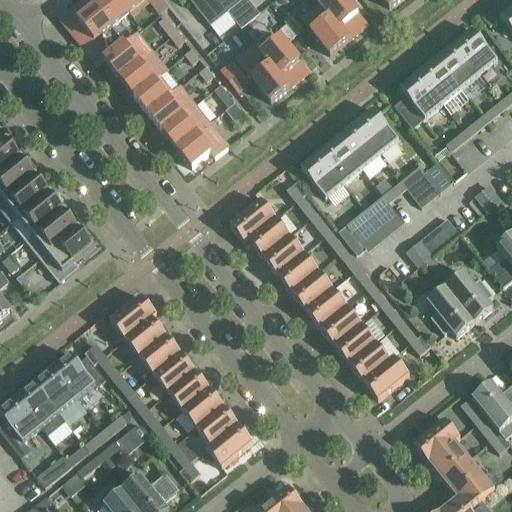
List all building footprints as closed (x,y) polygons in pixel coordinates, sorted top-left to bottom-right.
[(112,29),(88,0),(70,15),(94,44),(112,29)] [(116,0),(88,0),(112,29),(129,15),(116,0)] [(116,0),(129,15),(147,1),(146,0),(116,0)] [(198,13),(213,0),(191,0),(189,2),(198,13)] [(216,0),(228,14),(244,1),(243,0),(216,0)] [(348,4),(352,0),(331,0),(321,9),(348,43),(367,28),(348,4)] [(380,0),(389,10),(402,0),(380,0)] [(511,1),(511,0),(502,0),(481,18),(490,29),(500,21),(511,35),(511,1)] [(257,17),(244,1),(228,14),(241,30),(257,17)] [(159,17),(168,9),(163,3),(153,10),(159,17)] [(321,9),(302,24),(330,58),(348,43),(321,9)] [(296,38),(303,32),(292,18),(284,24),(286,27),(296,38)] [(167,21),(159,28),(163,33),(170,41),(171,41),(178,35),(176,32),(171,26),(167,21)] [(286,27),(279,32),(289,44),(296,38),(286,27)] [(472,33),(453,48),(478,79),(497,64),(472,33)] [(185,44),(178,35),(171,41),(178,50),(185,44)] [(108,61),(105,63),(119,82),(152,55),(151,55),(137,37),(129,43),(126,46),(108,60),(108,61)] [(308,76),(280,42),(262,56),(255,47),(255,48),(289,91),(308,76)] [(97,47),(87,56),(92,62),(103,54),(97,47)] [(255,48),(236,63),(271,106),(289,91),(255,48)] [(478,79),(453,48),(436,62),(461,93),(478,79)] [(199,62),(192,53),(185,58),(192,67),(199,62)] [(103,54),(92,62),(97,69),(105,63),(108,61),(108,60),(103,54)] [(166,73),(152,55),(119,82),(134,99),(166,73)] [(436,62),(418,77),(443,108),(461,93),(436,62)] [(250,85),(233,65),(221,75),(237,95),(250,85)] [(213,79),(206,70),(199,76),(207,85),(213,79)] [(166,74),(166,73),(134,99),(148,117),(180,91),(179,90),(172,96),(159,80),(166,74)] [(418,77),(400,91),(406,99),(394,110),(412,133),(443,108),(418,77)] [(148,117),(162,135),(195,109),(180,91),(148,117)] [(234,105),(223,91),(216,96),(228,110),(234,105)] [(511,95),(500,106),(505,112),(511,106),(511,95)] [(242,115),(235,106),(225,113),(233,123),(242,115)] [(500,106),(482,120),(487,126),(505,112),(500,106)] [(162,135),(176,153),(209,126),(195,109),(162,135)] [(373,113),(354,128),(379,159),(398,144),(373,113)] [(482,120),(464,134),(469,141),(487,126),(482,120)] [(191,171),(211,155),(215,161),(229,150),(209,126),(176,153),(191,171)] [(337,142),(362,173),(379,159),(354,128),(337,142)] [(451,156),(469,141),(464,134),(446,149),(451,156)] [(0,146),(0,177),(22,160),(21,159),(20,159),(7,144),(8,143),(7,141),(2,145),(0,146)] [(344,187),(362,173),(337,142),(319,156),(344,187)] [(319,156),(300,171),(325,202),(344,187),(319,156)] [(23,160),(22,160),(0,177),(0,198),(4,203),(36,177),(36,176),(34,177),(22,161),(23,160)] [(428,182),(440,196),(453,186),(437,166),(424,176),(424,177),(428,182)] [(419,171),(401,186),(406,192),(424,177),(419,171)] [(51,195),(50,194),(49,195),(36,179),(37,178),(36,177),(4,203),(0,206),(0,213),(11,227),(18,221),(51,195)] [(307,197),(297,185),(287,194),(296,205),(302,200),(302,201),(307,197)] [(406,192),(401,186),(383,200),(388,206),(406,192)] [(488,190),(481,195),(494,211),(500,205),(488,190)] [(51,196),(51,195),(18,221),(33,239),(65,213),(64,212),(63,213),(50,197),(51,196)] [(488,215),(494,211),(481,195),(475,200),(488,215)] [(312,212),(302,201),(302,200),(296,205),(305,217),(312,212)] [(370,220),(388,206),(383,200),(365,214),(370,220)] [(244,247),(276,222),(261,203),(230,228),(244,247)] [(33,239),(26,245),(40,262),(79,231),(78,230),(77,230),(65,215),(66,214),(65,213),(33,239)] [(365,214),(347,229),(352,235),(370,220),(365,214)] [(290,240),(276,222),(244,247),(245,248),(249,244),(263,261),(290,240)] [(315,229),(325,241),(331,236),(321,224),(315,229)] [(80,232),(79,231),(40,262),(60,287),(79,271),(75,265),(94,249),(93,247),(92,248),(79,232),(80,232)] [(340,248),(331,236),(325,241),(334,253),(340,248)] [(511,236),(495,250),(505,262),(489,274),(503,291),(511,283),(511,236)] [(263,261),(277,279),(304,257),(290,240),(263,261)] [(419,245),(413,250),(425,266),(432,261),(419,245)] [(425,266),(413,250),(407,255),(419,271),(425,266)] [(277,279),(291,297),(318,275),(304,257),(277,279)] [(18,271),(9,260),(2,265),(11,276),(18,271)] [(359,271),(350,260),(344,265),(353,276),(359,271)] [(369,283),(359,271),(353,276),(363,288),(369,283)] [(333,293),(318,275),(291,297),(306,315),(333,293)] [(464,275),(445,290),(474,327),(493,312),(487,304),(493,299),(479,282),(473,287),(464,275)] [(30,286),(23,276),(16,282),(24,291),(30,286)] [(430,322),(444,338),(450,334),(456,342),(474,327),(445,290),(427,305),(436,317),(430,322)] [(347,311),(333,293),(306,315),(320,332),(347,311)] [(388,307),(378,295),(372,300),(382,312),(388,307)] [(0,324),(11,316),(12,317),(13,316),(0,299),(0,324)] [(141,299),(110,325),(125,343),(156,318),(141,299)] [(397,319),(388,307),(382,312),(391,324),(397,319)] [(361,328),(347,311),(320,332),(334,350),(361,328)] [(125,343),(139,361),(166,339),(153,322),(157,319),(156,318),(125,343)] [(376,346),(361,328),(334,350),(349,368),(376,346)] [(416,342),(407,331),(401,336),(410,348),(417,342),(416,342)] [(139,361),(153,379),(180,357),(166,339),(139,361)] [(410,348),(420,359),(431,350),(421,339),(416,342),(417,342),(410,348)] [(389,363),(376,346),(349,368),(363,386),(394,360),(389,363)] [(95,348),(84,357),(94,369),(99,365),(105,360),(95,348)] [(94,389),(96,392),(106,384),(87,360),(78,367),(70,357),(51,372),(77,403),(94,389)] [(180,357),(153,379),(168,396),(195,374),(180,357)] [(105,360),(99,365),(110,380),(117,374),(105,360)] [(409,379),(394,360),(363,386),(378,404),(409,379)] [(511,374),(511,399),(506,405),(491,385),(471,401),(505,443),(511,437),(511,372),(510,370),(509,370),(511,374)] [(51,372),(34,386),(59,417),(77,403),(51,372)] [(168,396),(182,414),(209,392),(195,374),(168,396)] [(16,400),(41,432),(47,439),(65,425),(59,417),(34,386),(16,400)] [(145,410),(126,386),(120,391),(139,415),(145,410)] [(209,392),(182,414),(196,432),(223,410),(209,392)] [(0,435),(21,462),(31,454),(24,446),(41,432),(16,400),(0,413),(0,418),(6,426),(0,430),(0,435)] [(481,423),(466,405),(460,410),(475,428),(481,423)] [(206,453),(238,428),(223,410),(196,432),(210,449),(206,453)] [(121,420),(102,435),(107,441),(126,426),(121,420)] [(171,443),(155,422),(148,427),(165,448),(171,443)] [(428,466),(459,441),(444,423),(413,448),(428,466)] [(475,428),(489,446),(496,441),(481,423),(475,428)] [(238,428),(206,453),(222,472),(253,447),(238,428)] [(134,430),(130,433),(141,447),(150,439),(142,429),(134,430)] [(90,456),(107,441),(102,435),(85,450),(90,456)] [(499,457),(510,449),(500,437),(496,441),(489,446),(499,457)] [(459,441),(428,466),(442,484),(469,462),(456,445),(460,442),(459,441)] [(101,467),(120,452),(114,446),(96,461),(101,467)] [(90,456),(85,450),(67,464),(72,470),(90,456)] [(184,471),(179,475),(189,487),(200,478),(181,455),(175,459),(184,471)] [(83,482),(101,467),(96,461),(77,476),(83,482)] [(442,484),(456,501),(481,504),(494,493),(469,462),(442,484)] [(54,485),(72,470),(67,464),(49,479),(54,485)] [(179,494),(165,477),(150,489),(140,477),(121,492),(137,511),(167,511),(163,506),(179,494)] [(260,511),(298,511),(303,509),(288,490),(260,511)] [(137,511),(121,492),(103,507),(106,511),(137,511)] [(46,501),(32,511),(45,511),(51,507),(46,501)] [(470,511),(481,504),(456,501),(442,511),(470,511)]
